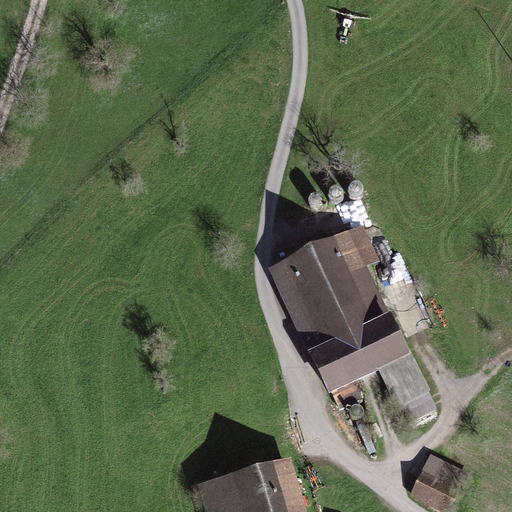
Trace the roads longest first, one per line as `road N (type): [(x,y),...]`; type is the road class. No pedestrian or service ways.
road 1 (unclassified): [(413,511),(326,437),(302,396),(269,297),(264,252),(273,180),(297,96),(301,45),(293,0)]
road 2 (track): [(380,487),(511,352)]
road 3 (track): [(0,117),(37,0)]
